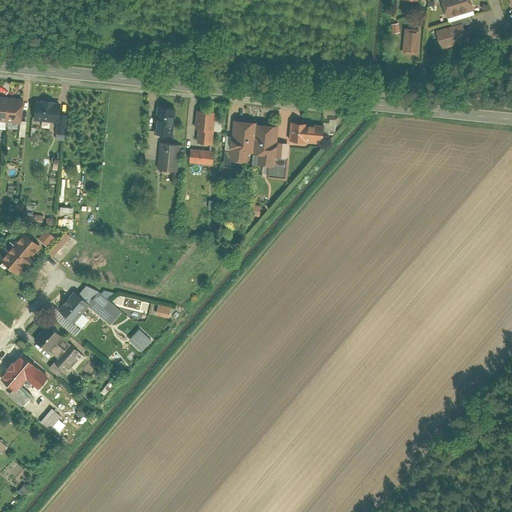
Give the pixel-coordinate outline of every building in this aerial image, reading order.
[(471,0),(440,0),(446,18),(474,9),(471,0)] [(400,22),(392,23),(393,32),(401,31),(400,22)] [(462,24),(435,33),(440,51),(468,42),(462,24)] [(404,53),(418,55),(420,34),(405,33),(405,43),(404,53)] [(27,98),(0,95),(0,118),(25,121),(27,98)] [(65,102),(39,99),(37,117),(61,119),(63,120),(64,111),(65,102)] [(179,107),(161,105),(158,132),(177,134),(179,107)] [(219,111),(202,109),(200,128),(202,128),(201,140),(216,142),(219,111)] [(59,138),(67,139),(70,112),(64,111),(63,120),(61,119),(59,138)] [(262,122),(238,119),(234,151),(229,150),(227,166),(236,167),(237,158),(252,159),(253,151),(259,151),(262,122)] [(295,121),(294,138),(334,141),(335,124),(295,121)] [(262,122),(259,151),(263,152),(262,162),(274,163),(272,176),(289,178),(293,142),(281,140),(283,124),(262,122)] [(182,142),(164,141),(162,169),(181,170),(182,142)] [(217,150),(193,147),(192,160),(216,163),(217,150)] [(49,229),(40,239),(46,245),(55,235),(49,229)] [(11,251),(5,258),(21,273),(46,245),(40,239),(30,230),(20,242),(16,238),(8,248),(11,251)] [(53,255),(72,236),(68,232),(49,251),(53,255)] [(79,291),(62,310),(76,322),(92,303),(93,303),(79,291)] [(126,310),(103,291),(93,303),(92,303),(115,323),(126,310)] [(171,316),(173,305),(160,303),(158,314),(171,316)] [(53,322),(37,339),(50,351),(65,334),(53,322)] [(130,338),(142,351),(154,339),(141,327),(130,338)] [(75,342),(53,367),(62,375),(84,351),(75,342)] [(26,353),(4,378),(18,390),(32,374),(45,386),(53,376),(26,353)] [(35,392),(28,386),(18,397),(25,403),(35,392)] [(65,415),(56,407),(44,422),(53,429),(65,415)] [(88,416),(89,410),(80,408),(78,414),(88,416)]
